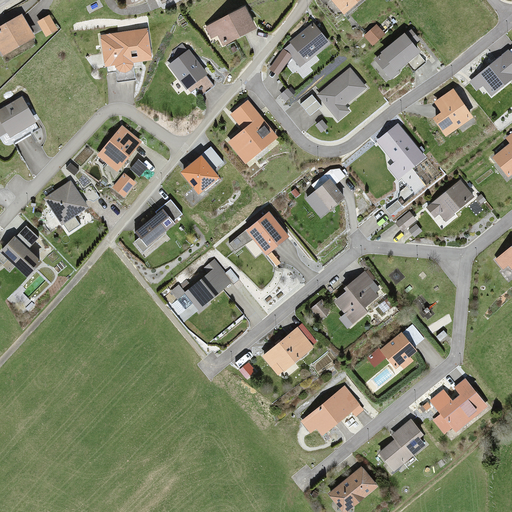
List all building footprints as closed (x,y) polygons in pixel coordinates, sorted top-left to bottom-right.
[(332,0),(346,14),(361,0),(332,0)] [(246,7),(206,27),(211,37),(217,35),(221,43),(255,25),(246,7)] [(20,15),(0,25),(0,52),(1,54),(32,37),(20,15)] [(49,16),(36,22),(42,35),(56,29),(49,16)] [(330,43),(314,23),(289,41),(290,43),(283,49),(269,69),(279,76),(291,57),(301,67),(330,43)] [(374,25),(364,37),(374,46),(384,35),(374,25)] [(140,27),(95,35),(101,67),(111,65),(114,70),(120,72),(125,69),(127,63),(146,59),(140,27)] [(410,27),(405,32),(374,59),(391,79),(422,52),(415,44),(421,39),(410,27)] [(202,67),(187,43),(167,56),(183,80),(202,67)] [(511,48),(470,80),(477,91),(482,86),(491,96),(511,80),(511,48)] [(364,82),(345,58),(313,83),(337,113),(345,105),(342,100),(364,82)] [(308,88),(298,96),(307,107),(317,100),(308,88)] [(474,116),(453,88),(433,102),(441,112),(433,118),(448,136),(474,116)] [(18,96),(0,106),(0,133),(2,137),(32,120),(18,96)] [(279,135),(250,97),(220,121),(250,158),(279,135)] [(397,118),(376,133),(404,166),(424,151),(397,118)] [(138,143),(117,125),(92,156),(114,173),(138,143)] [(511,168),(511,130),(491,146),(511,170),(511,168)] [(233,168),(211,143),(183,167),(205,192),(233,168)] [(145,167),(133,159),(126,171),(138,178),(145,167)] [(343,189),(325,168),(311,178),(330,201),(343,189)] [(132,181),(120,172),(106,190),(118,199),(132,181)] [(476,194),(460,174),(425,199),(442,220),(476,194)] [(68,180),(38,196),(54,225),(83,209),(68,180)] [(186,212),(171,195),(132,230),(147,245),(186,212)] [(267,203),(245,221),(266,247),(288,229),(267,203)] [(10,237),(8,235),(0,242),(0,261),(17,278),(35,258),(25,249),(34,240),(20,226),(10,237)] [(511,268),(511,239),(495,253),(511,270),(511,268)] [(229,278),(214,260),(184,284),(199,302),(229,278)] [(383,291),(363,266),(332,290),(353,315),(383,291)] [(428,342),(410,318),(378,341),(398,365),(428,342)] [(315,344),(295,320),(261,346),(282,370),(315,344)] [(486,401),(463,374),(436,399),(457,426),(486,401)] [(361,400),(344,380),(299,413),(316,434),(361,400)] [(426,436),(410,415),(376,441),(394,462),(426,436)] [(376,480),(361,462),(329,485),(344,504),(376,480)]
